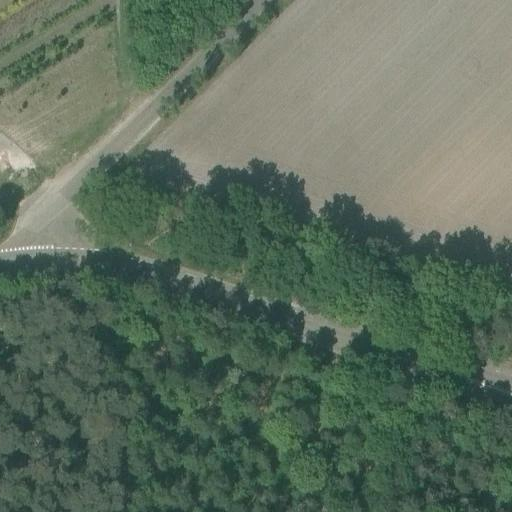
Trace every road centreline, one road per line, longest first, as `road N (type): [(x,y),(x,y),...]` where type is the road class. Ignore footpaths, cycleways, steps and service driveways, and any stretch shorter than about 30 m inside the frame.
road 1 (tertiary): [(31,257),(81,261),(511,391)]
road 2 (unclassified): [(263,0),(124,138),(53,218),(31,257)]
